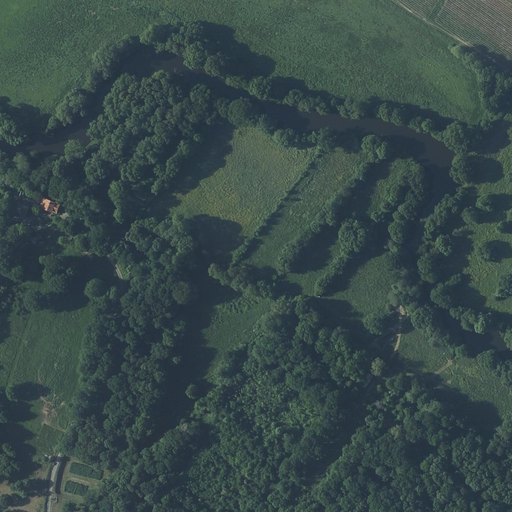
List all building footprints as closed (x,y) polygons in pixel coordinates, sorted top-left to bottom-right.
[(52,202),(45,199),(42,207),(57,213),(61,205),(57,203),(52,201),(52,202)] [(18,213),(22,215),(26,205),(30,207),(32,203),(26,201),(25,205),(22,204),(18,213)] [(27,214),(30,207),(26,205),(22,215),(19,220),(27,223),(30,218),(27,216),(27,214)] [(35,232),(33,237),(41,240),(43,235),(35,232)] [(367,388),(371,382),(366,378),(361,384),(367,388)]
